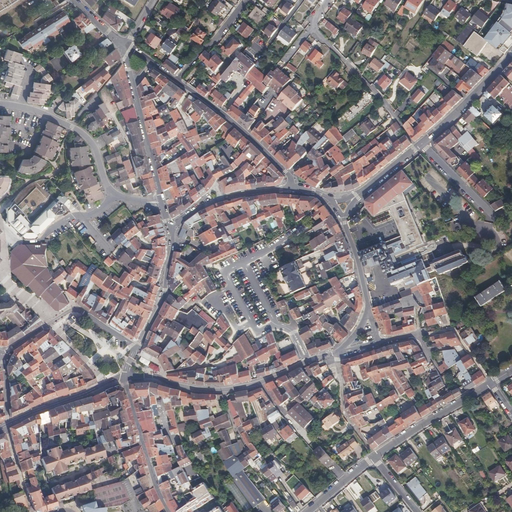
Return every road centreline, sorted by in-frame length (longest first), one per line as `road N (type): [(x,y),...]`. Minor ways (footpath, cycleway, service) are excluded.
road 1 (tertiary): [(123,378),(228,390),(335,354)]
road 2 (residential): [(296,190),(227,116),(150,62)]
road 3 (residential): [(0,103),(81,131),(113,195)]
road 4 (residential): [(123,378),(169,511)]
road 5 (residential): [(490,382),(374,456)]
road 6 (tertiary): [(296,190),(206,203),(169,227)]
road 7 (residential): [(398,121),(310,26)]
road 8 (tertiary): [(169,227),(166,292),(136,348)]
road 9 (residential): [(5,426),(123,378)]
road 10 (tertiary): [(422,143),(511,53)]
road 11 (residential): [(422,143),(495,217),(511,215)]
